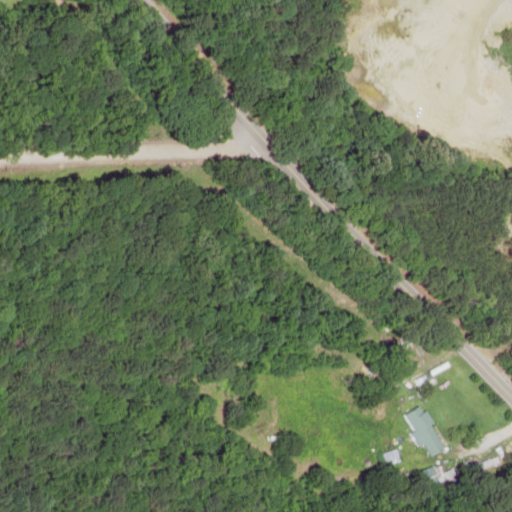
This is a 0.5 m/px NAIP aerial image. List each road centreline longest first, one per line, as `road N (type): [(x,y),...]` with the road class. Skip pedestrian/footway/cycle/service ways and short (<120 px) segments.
road 1 (residential): [(511,402),(266,145),(141,0)]
road 2 (residential): [(266,145),(0,151)]
